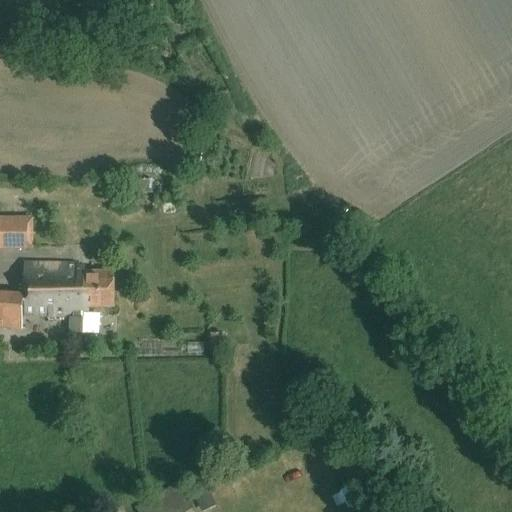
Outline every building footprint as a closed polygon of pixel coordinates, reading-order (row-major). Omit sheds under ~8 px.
[(136,179),(135,193),(153,194),(153,180),(136,179)] [(206,204),(206,189),(187,189),(187,204),(206,204)] [(0,218),(0,247),(33,249),(34,219),(0,218)] [(23,315),(63,316),(70,316),(70,332),(83,332),(84,313),(89,313),(89,307),(114,307),(114,272),(84,271),(84,267),(77,267),(77,264),(24,263),(24,294),(0,292),(0,327),(21,329),(23,315)] [(211,347),(221,347),(222,333),(211,333),(211,347)] [(237,377),(246,377),(244,354),(235,355),(237,377)] [(275,456),(281,471),(301,462),(294,448),(275,456)] [(144,507),(146,511),(194,511),(186,490),(144,507)]
